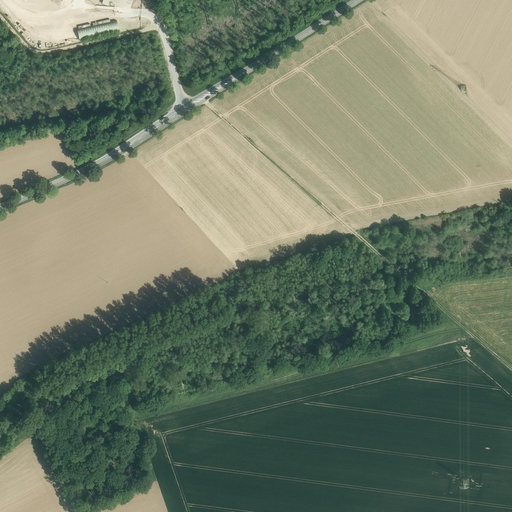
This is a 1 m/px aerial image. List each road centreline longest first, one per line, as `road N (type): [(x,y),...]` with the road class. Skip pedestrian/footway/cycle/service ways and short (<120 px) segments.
road 1 (track): [(511,368),(204,97)]
road 2 (secondary): [(0,207),(82,171),(186,109)]
road 3 (secondary): [(186,109),(356,0)]
road 4 (track): [(0,16),(38,52),(162,27)]
